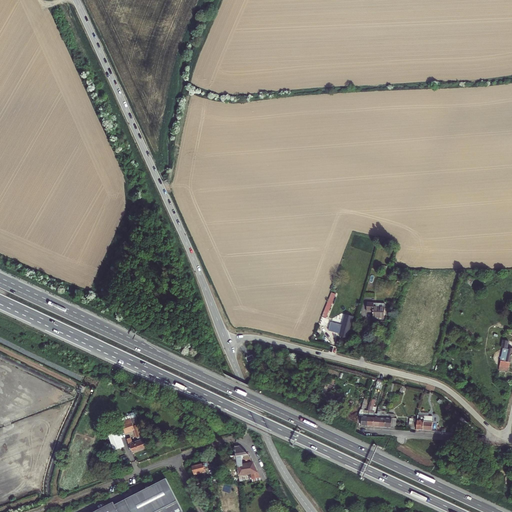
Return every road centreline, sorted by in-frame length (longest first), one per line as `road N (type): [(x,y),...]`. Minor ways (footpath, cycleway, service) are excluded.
road 1 (motorway): [(493,511),(0,282)]
road 2 (motorway): [(0,299),(457,511)]
road 3 (tertiary): [(225,341),(75,0)]
road 4 (residential): [(503,437),(438,384),(262,338),(225,341)]
road 5 (tertiary): [(311,511),(277,460),(225,341)]
road 6 (unclassified): [(174,459),(32,511)]
road 7 (residential): [(363,429),(503,437)]
